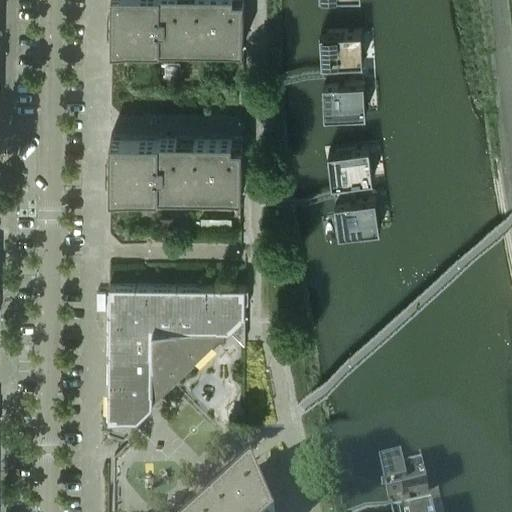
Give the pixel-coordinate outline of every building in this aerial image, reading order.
[(189,44),(189,0),(112,0),(112,43),(189,44)] [(243,44),(243,0),(189,0),(189,44),(243,44)] [(360,31),(321,33),(322,63),(362,61),(360,31)] [(208,80),(225,80),(225,75),(215,75),(215,69),(208,68),(208,80)] [(363,83),(323,85),(325,115),(365,113),(363,83)] [(187,192),(187,134),(111,133),(110,191),(187,192)] [(242,192),(242,135),(187,134),(187,192),(242,192)] [(368,148),(328,153),(332,183),(372,177),(368,148)] [(375,200),(335,205),(339,235),(379,229),(375,200)] [(194,228),(231,229),(231,218),(195,217),(194,228)] [(245,283),(111,281),(109,281),(108,417),(137,417),(152,403),(153,393),(162,394),(220,336),(221,327),(230,327),(234,332),(244,342),(245,341),(245,283)] [(419,460),(380,470),(387,499),(426,490),(419,460)] [(270,511),(254,473),(252,468),(203,511),(270,511)]
